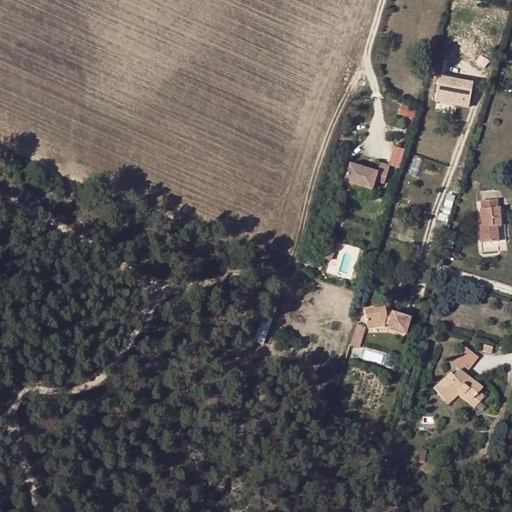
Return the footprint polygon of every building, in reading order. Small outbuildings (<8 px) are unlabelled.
[(434,78),(433,104),(468,105),(468,79),(434,78)] [(377,170),(350,162),(344,180),(371,188),(374,179),(384,182),(390,163),(380,160),(377,170)] [(371,188),(344,180),(342,188),(369,196),(371,188)] [(496,199),(481,201),(481,209),(480,209),(481,226),(479,226),(480,242),(498,240),(497,225),(500,225),(499,207),(497,207),(496,199)] [(444,235),(447,223),(437,220),(433,232),(444,235)] [(385,313),(384,308),(384,306),(364,310),(366,325),(384,323),(384,321),(388,323),(386,328),(405,334),(410,316),(392,311),(391,314),(385,313)] [(364,327),(356,324),(349,345),(358,348),(364,327)] [(492,347),(484,344),(482,350),(491,353),(492,347)] [(473,399),(478,392),(482,388),(466,375),(479,358),(465,347),(452,364),(459,369),(453,376),(451,373),(433,388),(445,401),(457,390),(464,395),(465,393),(473,399)] [(483,395),(478,392),(473,399),(465,393),(464,395),(457,390),(445,401),(447,403),(457,395),(474,407),(483,395)]
